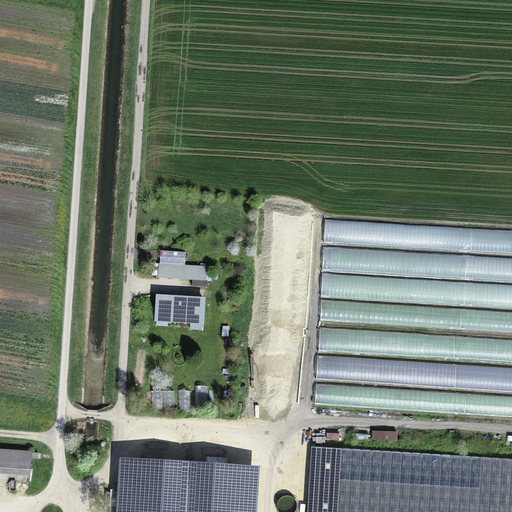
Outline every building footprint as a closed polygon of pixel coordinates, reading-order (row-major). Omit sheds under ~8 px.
[(511,228),(325,219),(324,242),(511,251),(511,228)] [(511,255),(324,247),(321,318),(433,324),(433,316),(442,316),(442,311),(432,311),(432,302),(477,304),(478,279),(511,280),(511,255)] [(206,267),(159,264),(159,277),(205,280),(206,267)] [(488,305),(511,305),(511,284),(482,283),(482,295),(489,296),(488,305)] [(204,300),(157,297),(156,320),(202,323),(204,300)] [(511,359),(511,337),(320,327),(319,349),(511,359)] [(397,384),(511,389),(511,366),(492,366),(491,384),(458,382),(458,380),(445,379),(446,369),(436,368),(436,359),(318,353),(316,403),(416,408),(416,395),(396,394),(397,384)] [(198,386),(198,400),(210,400),(209,385),(198,386)] [(373,440),(398,440),(399,430),(373,429),(373,440)] [(511,511),(511,459),(311,447),(307,511),(511,511)] [(0,450),(0,473),(30,475),(31,452),(0,450)] [(252,511),(255,469),(125,461),(122,511),(252,511)] [(112,507),(113,492),(106,492),(105,506),(112,507)]
